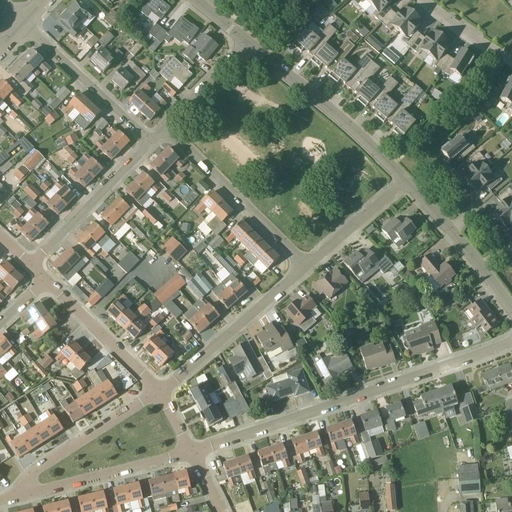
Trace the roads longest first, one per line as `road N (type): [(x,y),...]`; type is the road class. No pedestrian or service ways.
road 1 (residential): [(191,453),(511,342)]
road 2 (residential): [(405,182),(249,45)]
road 3 (residential): [(306,266),(168,126)]
road 4 (residential): [(158,392),(306,266)]
road 5 (residential): [(151,143),(20,25)]
road 6 (residential): [(22,496),(191,453)]
road 7 (residential): [(22,496),(41,467),(158,392)]
road 8 (residential): [(31,267),(151,143)]
road 9 (residential): [(511,311),(405,182)]
road 10 (residential): [(158,392),(45,281)]
road 11 (residential): [(306,266),(405,182)]
